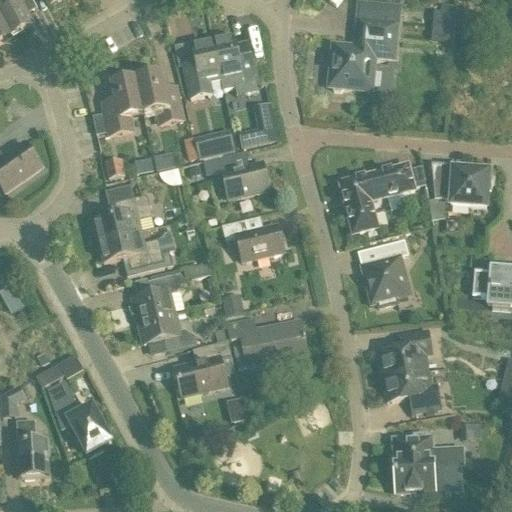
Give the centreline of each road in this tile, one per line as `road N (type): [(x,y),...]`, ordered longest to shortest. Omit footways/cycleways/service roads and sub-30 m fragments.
road 1 (residential): [(337,511),(360,476),(364,444),(300,140)]
road 2 (residential): [(178,498),(34,232)]
road 3 (residential): [(300,140),(511,152)]
road 4 (residential): [(34,232),(69,183),(67,148),(38,57)]
road 5 (residential): [(300,140),(282,63),(282,15)]
road 6 (residential): [(38,57),(145,0)]
